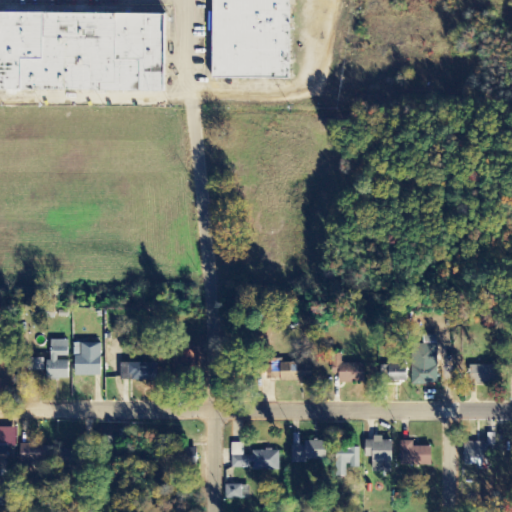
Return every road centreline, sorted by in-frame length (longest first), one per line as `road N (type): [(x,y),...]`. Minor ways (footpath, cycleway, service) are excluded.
road 1 (residential): [(511,421),(35,409)]
road 2 (residential): [(225,511),(230,414),(192,111)]
